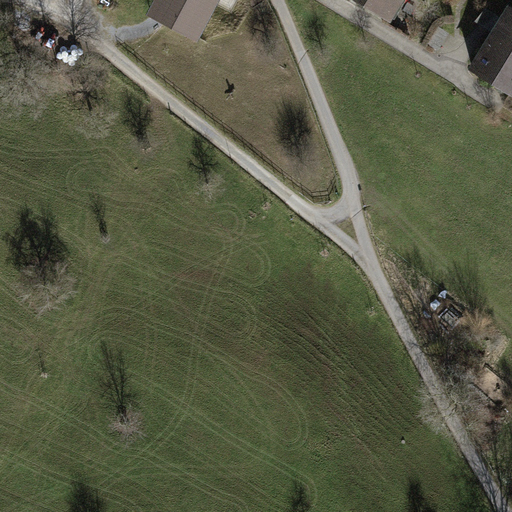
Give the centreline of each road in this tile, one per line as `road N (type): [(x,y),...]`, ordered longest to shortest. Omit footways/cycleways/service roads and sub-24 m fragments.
road 1 (track): [(277,0),(341,143),(363,245),(503,511)]
road 2 (track): [(1,0),(54,9),(363,245)]
